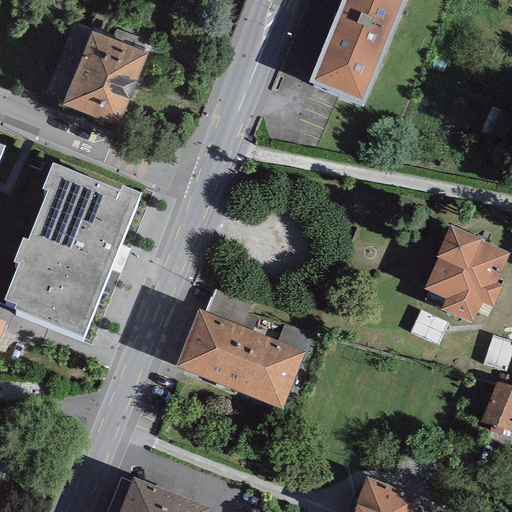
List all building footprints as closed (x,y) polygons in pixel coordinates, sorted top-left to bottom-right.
[(410,0),(343,0),(309,83),(312,85),(366,107),(410,0)] [(92,30),(63,102),(117,124),(146,52),(92,30)] [(120,209),(52,183),(42,208),(47,210),(28,259),(23,257),(14,281),(18,283),(5,318),(16,323),(14,328),(84,355),(140,211),(122,204),(120,209)] [(508,264),(450,239),(424,299),(446,308),(441,319),(472,333),(481,312),(493,318),(502,297),(495,294),(508,264)] [(304,347),(196,306),(174,364),(282,405),(304,347)] [(422,318),(413,339),(439,349),(448,328),(422,318)] [(511,349),(493,345),(487,369),(508,374),(511,357),(511,349)] [(511,383),(497,380),(480,420),(511,428),(511,383)] [(205,511),(209,503),(133,473),(130,481),(120,477),(106,511),(205,511)] [(410,511),(418,494),(367,475),(351,511),(410,511)]
